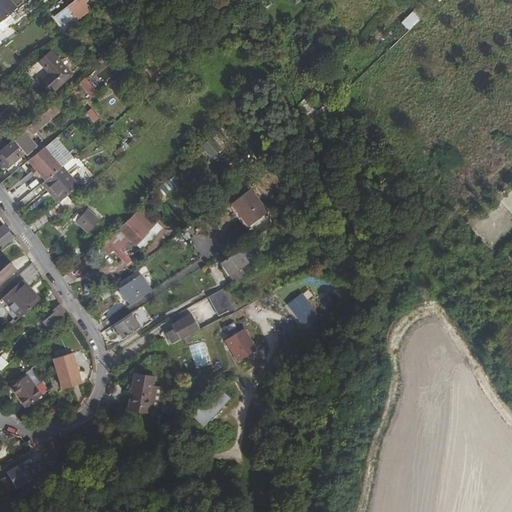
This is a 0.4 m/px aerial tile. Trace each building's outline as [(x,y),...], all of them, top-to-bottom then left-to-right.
[(0,0),(0,21),(1,23),(6,19),(18,10),(10,0),(0,0)] [(88,1),(86,0),(73,0),(53,16),(59,23),(74,12),(85,3),(88,1)] [(74,12),(80,20),(88,14),(92,11),(85,3),(74,12)] [(1,23),(0,23),(0,26),(3,31),(10,25),(6,19),(1,23)] [(48,94),(68,77),(49,54),(38,63),(48,75),(39,82),(48,94)] [(79,84),(90,97),(96,92),(85,79),(79,84)] [(61,112),(54,104),(46,111),(52,119),(61,112)] [(91,107),(85,112),(93,123),(99,118),(91,107)] [(46,111),(28,126),(34,134),(52,119),(46,111)] [(0,152),(0,155),(8,166),(24,152),(35,144),(25,132),(0,152)] [(200,146),(211,159),(220,150),(208,138),(200,146)] [(35,144),(24,152),(27,156),(37,147),(35,144)] [(29,162),(46,181),(47,181),(63,167),(46,147),(29,162)] [(47,181),(62,200),(67,196),(83,183),(86,186),(95,178),(77,155),(63,167),(47,181)] [(229,197),(248,183),(242,176),(224,190),(229,197)] [(44,183),(59,202),(62,200),(47,181),(46,181),(44,183)] [(247,229),(269,213),(251,189),(230,205),(247,229)] [(49,211),(55,218),(73,203),(67,196),(62,200),(59,202),(49,211)] [(73,223),(84,234),(96,222),(85,210),(82,213),(79,211),(70,221),(73,224),(73,223)] [(118,230),(100,249),(105,254),(112,246),(128,263),(140,251),(136,247),(148,233),(131,218),(120,232),(118,230)] [(0,247),(10,238),(0,227),(0,247)] [(224,261),(237,281),(247,275),(243,269),(250,264),(241,250),(224,261)] [(3,254),(0,257),(0,282),(2,281),(16,268),(3,254)] [(91,261),(85,255),(75,265),(81,271),(91,261)] [(121,288),(131,304),(150,292),(140,276),(121,288)] [(19,318),(36,302),(26,291),(28,289),(20,281),(1,298),(19,318)] [(235,306),(225,288),(210,296),(221,314),(235,306)] [(36,302),(38,300),(28,289),(26,291),(36,302)] [(107,289),(93,299),(95,302),(96,302),(99,305),(111,295),(107,289)] [(308,299),(313,296),(308,289),(287,302),(301,325),(318,315),(308,299)] [(0,299),(0,306),(14,322),(19,318),(1,298),(0,299)] [(47,331),(65,317),(59,308),(53,313),(54,314),(42,325),(47,331)] [(171,331),(174,336),(179,333),(183,338),(202,327),(194,313),(174,325),(176,328),(171,331)] [(126,316),(109,327),(112,333),(117,341),(134,330),(126,316)] [(174,336),(177,341),(178,341),(183,338),(179,333),(174,336)] [(193,412),(204,423),(274,354),(263,343),(193,412)] [(86,375),(91,372),(84,362),(79,365),(86,375)] [(95,384),(94,380),(89,374),(80,380),(77,375),(69,381),(73,387),(63,394),(68,402),(95,384)] [(135,389),(133,406),(152,408),(162,409),(165,387),(155,386),(156,377),(136,374),(135,389)] [(28,406),(43,396),(29,376),(14,387),(28,406)] [(51,392),(56,398),(61,395),(56,389),(51,392)] [(151,414),(152,408),(133,406),(135,389),(131,389),(128,411),(151,414)] [(262,457),(268,394),(253,392),(251,414),(246,414),(245,430),(249,431),(247,456),(262,457)] [(52,418),(68,407),(64,400),(48,412),(52,418)] [(37,444),(33,437),(28,441),(33,447),(37,444)]
